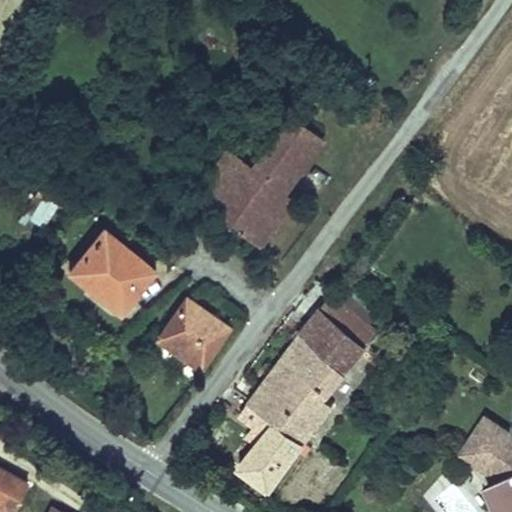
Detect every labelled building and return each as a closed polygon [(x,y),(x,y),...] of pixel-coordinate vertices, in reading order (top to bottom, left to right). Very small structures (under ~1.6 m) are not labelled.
[(285,194),(324,141),(287,115),(250,166),(225,148),(189,198),(262,250),(296,202),(285,194)] [(38,194),(30,219),(47,225),(56,200),(38,194)] [(68,270),(119,312),(152,271),(103,230),(68,270)] [(157,338),(202,368),(228,329),(186,299),(157,338)] [(250,402),(304,443),(333,405),(324,399),(363,348),(319,306),(250,402)] [(82,382),(88,387),(97,377),(90,371),(82,382)] [(270,488),(304,443),(250,402),(245,408),(232,400),(217,421),(229,429),(238,419),(263,439),(242,467),(270,488)] [(511,511),(511,439),(482,416),(455,452),(487,476),(502,511),(511,511)] [(315,446),(289,493),(323,511),(349,465),(315,446)] [(0,511),(11,511),(17,503),(27,484),(0,470),(0,511)]
